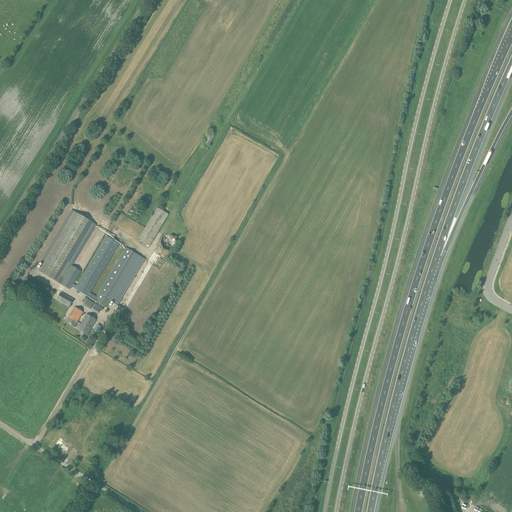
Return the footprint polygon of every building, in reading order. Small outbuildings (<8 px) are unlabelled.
[(207,147),(214,136),(210,134),(203,145),(207,147)] [(149,245),(168,214),(157,208),(139,238),(144,241),(142,244),(145,245),(147,243),(149,245)] [(76,287),(73,285),(81,272),(72,266),(95,227),(92,226),(93,223),(71,210),(40,263),(42,264),(38,272),(69,290),(71,287),(107,309),(111,301),(139,256),(125,248),(96,297),(90,294),(89,294),(119,244),(106,236),(76,287)] [(145,259),(139,256),(111,301),(117,305),(145,259)] [(60,293),(56,300),(69,307),(73,300),(60,293)] [(90,310),(93,304),(86,300),(83,306),(90,310)] [(74,327),(83,313),(74,308),(66,322),(74,327)] [(87,336),(96,321),(86,315),(77,330),(87,336)] [(64,458),(72,450),(61,439),(53,448),(64,458)]
